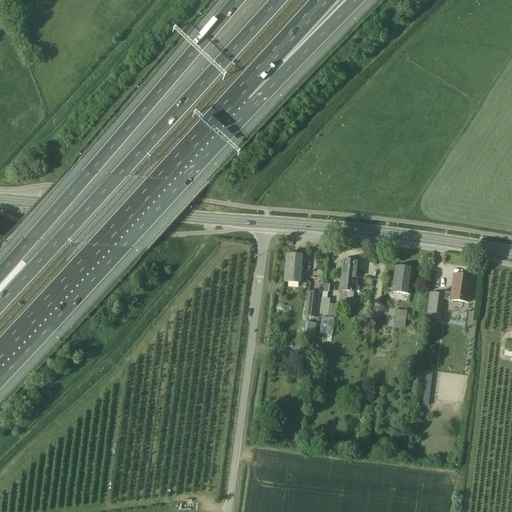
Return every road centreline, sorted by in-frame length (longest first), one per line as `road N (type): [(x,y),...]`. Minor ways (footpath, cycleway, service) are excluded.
road 1 (motorway): [(279,0),(0,303)]
road 2 (motorway): [(236,0),(0,273)]
road 3 (motorway): [(0,356),(240,96)]
road 4 (unclassified): [(229,511),(267,224)]
road 5 (secondary): [(267,224),(0,201)]
road 6 (secondary): [(511,254),(267,224)]
road 7 (motorway): [(240,96),(356,0)]
road 8 (motorway): [(240,96),(326,0)]
